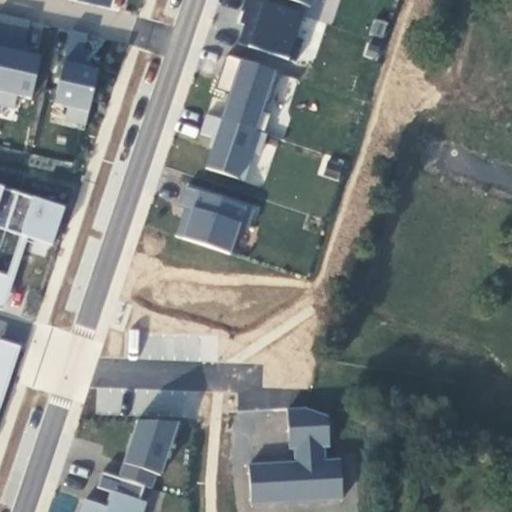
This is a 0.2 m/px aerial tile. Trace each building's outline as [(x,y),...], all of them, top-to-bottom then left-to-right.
[(112,0),(95,0),(95,4),(111,8),(112,0)] [(304,15),(262,0),(245,0),(241,11),(244,12),(241,22),(245,24),(237,44),(296,64),(304,40),(296,37),(304,15)] [(263,0),(280,6),(282,0),(287,0),(314,9),(316,0),(263,0)] [(0,76),(13,15),(0,12),(0,76)] [(33,20),(13,15),(0,76),(0,106),(16,110),(19,97),(33,100),(43,55),(27,51),(33,20)] [(65,120),(87,125),(101,68),(82,64),(88,33),(69,29),(54,103),(69,106),(65,120)] [(230,93),(221,118),(264,133),(271,113),(264,111),(267,101),(270,102),(280,71),(228,54),(216,88),(230,93)] [(261,157),(267,135),(205,114),(199,136),(213,140),(204,171),(246,183),(255,154),(261,157)] [(183,206),(174,237),(233,256),(243,222),(256,226),(262,206),(182,181),(176,204),(183,206)] [(0,229),(5,231),(18,191),(0,184),(0,229)] [(53,247),(66,206),(18,191),(5,231),(53,247)] [(304,407),(286,408),(288,449),(294,449),(294,460),(247,464),(251,508),(345,498),(341,458),(326,459),(326,448),(332,448),(330,417),(304,407)] [(162,478),(181,420),(135,418),(118,476),(146,485),(154,487),(157,476),(162,478)] [(144,511),(147,502),(141,500),(146,485),(118,476),(102,472),(97,489),(110,493),(106,506),(82,498),(77,511),(144,511)]
